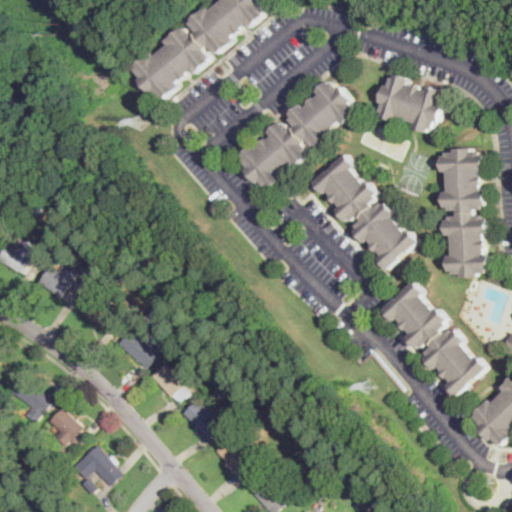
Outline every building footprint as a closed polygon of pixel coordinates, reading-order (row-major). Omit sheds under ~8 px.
[(266,0),(263,3),(270,12),(267,14),(268,15),(253,28),(250,24),(246,28),(248,29),(241,35),(240,33),(237,36),(240,40),(224,53),(223,51),(221,54),(214,45),(209,49),(216,57),(213,60),(214,61),(199,74),(196,70),(192,73),(194,76),(188,80),(186,78),(183,81),(186,86),(171,99),(169,97),(167,99),(160,90),(157,93),(146,79),(148,77),(141,68),(143,66),(142,65),(158,52),(161,55),(174,44),(171,40),(186,27),(187,28),(189,26),(197,35),(201,31),(194,22),(197,20),(196,19),(212,6),(214,9),(225,0),(266,0)] [(400,73),(415,78),(413,83),(419,85),(419,83),(427,85),(427,87),(432,89),(434,84),(450,89),(448,93),(451,94),(448,104),(452,105),(446,123),(442,121),(439,129),(436,128),(434,132),(420,127),(422,122),(402,116),(401,120),(386,115),(387,112),(384,111),(387,102),(384,102),(390,84),(393,85),(395,76),(398,77),(400,73)] [(332,80),(335,83),(337,81),(343,88),(345,86),(357,100),(355,102),(361,109),(358,111),(360,114),(349,123),(346,120),(330,133),(333,137),(321,147),(319,144),(316,146),(311,139),(306,143),(312,150),(309,152),(312,155),(300,165),(297,161),(281,174),(285,178),(273,188),(270,185),(268,187),(262,180),(258,183),(247,169),(250,167),(244,159),(247,157),(244,154),(257,144),(259,148),(264,144),(262,142),(269,137),(270,139),(275,135),(272,131),(284,121),(286,124),(289,122),(294,129),(299,125),(293,118),(295,117),(292,113),(305,102),(308,107),(312,103),(311,101),(317,96),(319,98),(323,94),(320,90),(332,80)] [(479,147),(479,151),(488,151),(488,154),(493,154),(494,169),(488,169),(488,176),(491,176),(491,184),(488,184),(488,190),(494,190),(495,205),(490,205),(490,209),(481,209),(481,214),(490,214),(490,218),(495,218),(496,233),(490,233),(490,240),(493,240),(493,247),(490,247),(490,254),(497,254),(497,269),(492,269),(492,272),(482,272),(482,276),(465,277),(465,274),(456,274),(456,270),(452,271),(452,255),(456,255),(456,235),(451,235),(450,219),(455,219),(454,215),(463,215),(463,210),(455,210),(455,206),(450,206),(449,191),(454,191),(454,171),(449,171),(448,156),(452,155),(452,152),(461,151),(461,147),(479,147)] [(356,168),(370,184),(373,181),(383,192),(380,195),(382,197),(376,203),(379,207),(386,201),(388,204),(391,201),(401,214),(398,217),(411,232),(414,229),(425,241),(411,252),(410,251),(403,257),(404,258),(391,270),(380,258),(385,254),(381,250),(379,251),(373,245),(376,243),(372,239),(368,242),(358,230),(361,228),(358,225),(365,219),(362,215),(355,221),(352,217),(349,220),(340,209),(343,206),(340,201),(338,203),(332,197),(334,195),(331,190),(327,193),(316,182),(330,170),(331,171),(337,165),(350,153),(360,165),(356,168)] [(46,205),(43,211),(38,208),(40,202),(46,205)] [(41,247),(36,257),(27,273),(3,260),(12,243),(23,249),(28,240),(41,247)] [(109,262),(96,281),(83,271),(76,281),(77,281),(66,297),(43,282),(54,266),(62,271),(68,261),(80,269),(93,251),(109,262)] [(425,295),(438,310),(442,307),(452,318),(449,321),(451,324),(445,330),(448,334),(455,328),(457,331),(460,328),(471,340),(467,343),(480,358),(483,355),(494,367),(481,379),(480,378),(473,384),(473,385),(461,396),(451,384),(454,381),(450,376),(448,377),(443,371),(445,370),(441,366),(437,369),(427,357),(430,355),(427,352),(434,346),(431,342),(424,348),(421,344),(419,347),(409,336),(412,333),(408,328),(407,329),(401,323),(403,322),(399,317),(395,320),(385,309),(398,297),(399,298),(406,293),(405,292),(419,280),(429,291),(425,295)] [(116,312),(106,326),(86,312),(97,298),(116,312)] [(137,307),(126,319),(118,312),(128,300),(137,307)] [(137,330),(143,335),(147,331),(168,350),(151,369),(124,344),(137,330)] [(171,364),(175,368),(176,367),(180,371),(178,373),(189,385),(187,386),(193,393),(182,403),(177,396),(175,397),(157,376),(171,364)] [(59,399),(41,422),(31,415),(36,408),(17,392),(29,376),(59,399)] [(511,443),(510,445),(508,443),(506,446),(498,437),(495,440),(482,427),(485,424),(478,416),(480,414),(479,413),(494,398),(497,402),(510,390),(506,387),(511,381),(511,443)] [(202,400),(209,407),(214,403),(226,417),(221,421),(228,429),(214,442),(188,413),(202,400)] [(88,428),(69,446),(59,436),(65,431),(55,421),(68,408),(88,428)] [(292,419),(287,424),(279,415),(284,411),(292,419)] [(235,439),(244,448),(248,445),(254,453),(251,456),(255,461),(237,475),(227,463),(229,461),(221,451),(235,439)] [(121,466),(127,473),(115,483),(101,468),(90,477),(80,465),(104,444),(122,466),(121,466)] [(333,469),(323,477),(317,470),(326,461),(333,469)] [(276,484),(279,487),(287,480),(296,489),(287,497),(291,503),(280,511),(274,511),(254,488),(268,475),(276,484)] [(96,495),(86,484),(93,478),(103,488),(96,495)]
